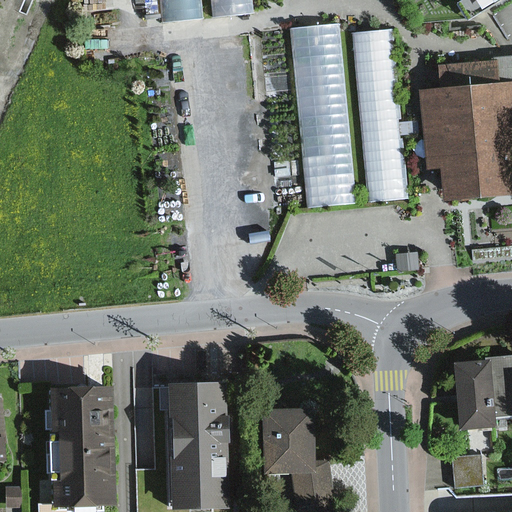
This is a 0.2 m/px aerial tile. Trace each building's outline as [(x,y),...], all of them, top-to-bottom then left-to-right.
[(207,18),(205,0),(164,0),(167,22),(207,18)] [(254,11),(253,0),(212,0),(214,15),(254,11)] [(504,0),(468,0),(480,17),(504,0)] [(359,201),(340,23),(293,28),(312,206),(359,201)] [(388,31),(352,34),(367,202),(404,199),(388,31)] [(443,91),(424,92),(430,173),(446,172),(448,206),(511,201),(511,61),(442,67),(443,91)] [(511,356),(488,359),(494,419),(511,417),(511,356)] [(494,419),(488,359),(461,361),(466,422),(494,419)] [(223,382),(166,384),(170,510),(226,508),(223,382)] [(105,386),(50,388),(54,501),(109,499),(105,386)] [(312,408),(260,411),(263,476),(292,474),(294,511),(331,511),(328,463),(315,464),(312,408)] [(455,453),(456,482),(485,480),(483,451),(455,453)]
